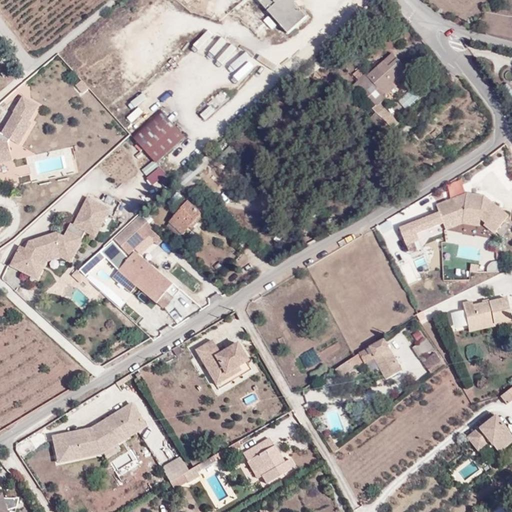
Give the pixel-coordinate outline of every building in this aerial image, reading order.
[(308,18),(291,0),(258,0),(289,35),(308,18)] [(263,39),(276,26),(272,22),(258,34),(263,39)] [(371,54),(378,47),(367,35),(360,42),(371,54)] [(220,54),(221,45),(199,42),(197,51),(220,54)] [(323,62),(331,55),(325,48),(317,56),(323,62)] [(393,54),(368,77),(382,94),(394,83),(408,70),(393,54)] [(191,77),(191,70),(173,68),(172,75),(191,77)] [(386,98),(397,87),(394,83),(382,94),(386,98)] [(398,99),(405,108),(420,97),(413,88),(398,99)] [(6,138),(4,142),(0,139),(0,165),(13,162),(8,144),(10,141),(20,146),(32,124),(29,123),(38,107),(23,98),(14,114),(15,115),(2,136),(6,138)] [(206,119),(216,110),(210,104),(201,113),(206,119)] [(378,115),(393,130),(402,122),(394,114),(392,115),(386,109),(378,115)] [(161,110),(131,137),(157,164),(186,138),(161,110)] [(135,126),(149,116),(144,110),(131,121),(135,126)] [(207,167),(213,160),(208,153),(178,181),(188,193),(202,180),(199,176),(207,167)] [(25,158),(14,161),(19,178),(30,174),(25,158)] [(495,233),(509,216),(492,202),(490,205),(483,204),(485,196),(467,193),(466,201),(457,204),(455,198),(437,205),(444,223),(464,215),(481,218),(486,223),(485,225),(495,233)] [(467,193),(455,198),(457,204),(466,201),(467,193)] [(22,244),(11,264),(20,268),(23,261),(36,268),(42,257),(43,254),(60,249),(75,255),(84,236),(83,236),(86,230),(98,235),(112,207),(89,195),(75,223),(73,222),(66,233),(60,230),(59,230),(31,239),(27,246),(22,244)] [(492,202),(485,196),(483,204),(490,205),(492,202)] [(190,229),(192,231),(210,209),(198,198),(196,201),(192,205),(189,202),(170,223),(184,236),(190,229)] [(122,249),(115,255),(122,263),(150,236),(158,246),(164,240),(141,215),(115,240),(122,249)] [(464,223),(480,225),(481,218),(464,215),(444,223),(447,229),(464,223)] [(105,248),(80,270),(87,277),(111,254),(105,248)] [(159,264),(191,291),(205,276),(173,248),(159,264)] [(73,261),(75,255),(60,249),(43,254),(42,257),(36,268),(23,261),(20,268),(40,278),(49,260),(61,256),(73,261)] [(157,304),(174,285),(136,252),(119,271),(157,304)] [(474,264),(473,271),(480,273),(481,265),(474,264)] [(87,282),(88,281),(77,270),(71,276),(81,285),(82,283),(86,286),(89,284),(87,282)] [(472,302),(464,304),(467,320),(475,318),(476,324),(494,321),(494,324),(511,320),(511,319),(507,297),(473,306),(472,302)] [(449,312),(454,328),(466,324),(462,309),(449,312)] [(469,332),(495,327),(494,324),(494,321),(476,324),(475,318),(467,320),(469,332)] [(420,358),(434,349),(427,339),(413,348),(420,358)] [(402,372),(385,340),(360,354),(365,364),(376,359),(380,357),(387,370),(383,372),(387,380),(402,372)] [(238,366),(246,361),(236,345),(222,353),(214,341),(196,351),(216,384),(240,370),(238,366)] [(422,362),(431,374),(443,365),(435,353),(422,362)] [(365,364),(360,354),(349,362),(353,369),(355,368),(354,367),(358,365),(360,368),(365,364)] [(376,359),(383,372),(387,370),(380,357),(376,359)] [(341,378),(353,369),(349,362),(336,371),(341,378)] [(511,387),(500,397),(506,404),(511,399),(511,387)] [(98,450),(129,432),(131,436),(146,427),(132,404),(92,429),(53,436),(55,450),(61,449),(62,457),(98,450)] [(511,439),(511,436),(495,414),(466,437),(477,450),(489,440),(497,450),(511,439)] [(58,463),(101,454),(131,436),(129,432),(98,450),(62,457),(61,449),(55,450),(58,463)] [(331,437),(326,441),(331,449),(336,446),(331,437)] [(267,483),(294,467),(290,459),(282,463),(268,440),(244,454),(258,479),(263,476),(267,483)] [(213,464),(212,457),(189,471),(183,475),(188,482),(199,476),(197,472),(213,464)] [(189,471),(181,458),(169,465),(177,478),(183,475),(189,471)] [(163,469),(171,482),(177,478),(169,465),(163,469)] [(0,511),(5,511),(5,510),(16,507),(18,498),(16,498),(9,498),(1,498),(0,498),(0,511)]
